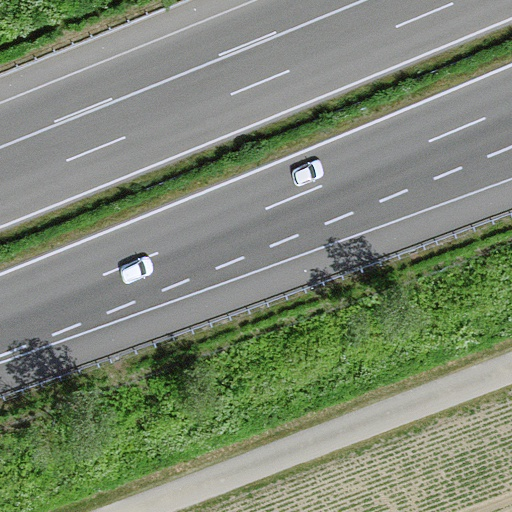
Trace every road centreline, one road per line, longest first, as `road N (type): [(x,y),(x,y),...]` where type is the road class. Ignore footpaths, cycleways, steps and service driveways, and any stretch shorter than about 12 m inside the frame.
road 1 (motorway): [(0,315),(511,106)]
road 2 (motorway): [(460,0),(0,187)]
road 3 (track): [(511,356),(106,511)]
